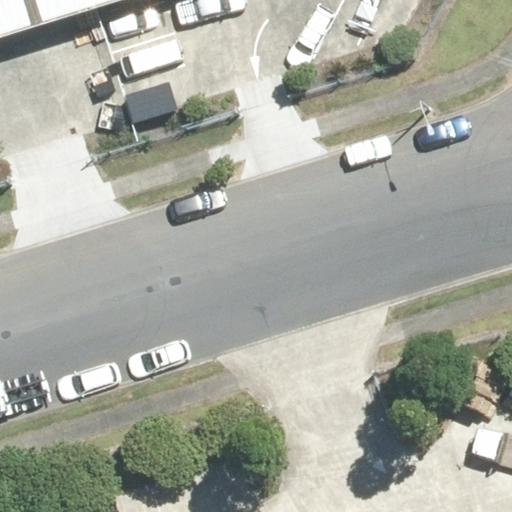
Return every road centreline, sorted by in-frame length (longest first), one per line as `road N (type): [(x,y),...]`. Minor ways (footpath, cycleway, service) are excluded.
road 1 (unclassified): [(0,357),(511,191)]
road 2 (unknown): [(254,274),(309,391),(332,471),(358,503),(481,500),(504,511)]
